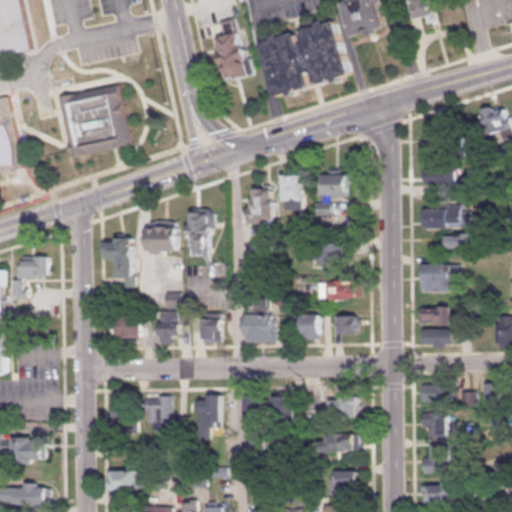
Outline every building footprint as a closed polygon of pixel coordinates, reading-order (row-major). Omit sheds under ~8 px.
[(0,0),(26,0),(37,50),(1,57),(0,57),(0,98),(13,96),(27,165),(16,168),(0,171),(0,0)] [(358,34),(348,2),(352,0),(382,0),(390,24),(358,34)] [(421,17),(416,0),(437,0),(441,12),(421,17)] [(511,0),(511,15),(509,16),(511,21),(489,26),(484,3),(477,4),(476,0),(511,0)] [(258,72),(228,80),(217,37),(226,34),(222,19),(238,15),(249,57),(253,56),(258,72)] [(265,41),(338,19),(354,72),(281,94),(265,41)] [(76,155),(114,147),(120,146),(135,143),(123,84),(86,91),(80,92),(63,96),(69,124),(70,128),(72,139),(73,143),(76,155)] [(511,109),(511,126),(498,131),(497,129),(492,131),(485,108),(497,104),(499,110),(511,106),(511,109)] [(467,127),(467,156),(427,156),(426,127),(467,127)] [(460,183),(440,183),(440,180),(426,181),(426,168),(438,168),(438,164),(459,164),(460,183)] [(287,172),(311,172),(312,207),(292,207),(292,199),(288,199),(287,172)] [(326,192),(326,173),(351,173),(352,192),(326,192)] [(257,187),(277,187),(278,222),(252,222),(252,206),(255,206),(254,197),(257,197),(257,187)] [(320,200),(337,200),(338,213),(320,214),(320,200)] [(194,207),(214,207),(214,250),(194,250),(194,207)] [(428,225),(428,207),(473,207),(473,220),(469,220),(469,226),(428,225)] [(152,248),(152,220),(182,220),(182,248),(152,248)] [(486,243),(449,243),(449,231),(486,231),(486,243)] [(135,235),(135,274),(138,274),(138,285),(127,285),(127,275),(119,275),(119,257),(109,257),(109,240),(119,240),(119,236),(135,235)] [(303,257),(302,242),(348,241),(348,259),(321,260),(321,257),(303,257)] [(52,272),(43,272),(43,276),(18,276),(18,263),(24,263),(24,258),(38,258),(38,254),(52,254),(52,272)] [(248,254),(268,254),(268,272),(248,272),(248,254)] [(422,289),(422,273),(427,273),(427,262),(464,262),(464,289),(422,289)] [(0,267),(9,267),(10,371),(0,371),(0,267)] [(15,295),(15,278),(25,278),(25,295),(15,295)] [(332,279),(365,279),(365,295),(332,296),(332,279)] [(422,320),(422,307),(443,307),(443,304),(454,305),(453,307),(465,308),(465,321),(460,321),(460,323),(442,323),(442,320),(422,320)] [(162,340),(162,321),(165,321),(164,309),(176,309),(177,320),(182,320),(182,332),(176,333),(177,339),(162,340)] [(144,335),(119,336),(118,311),(143,310),(144,335)] [(279,339),(248,340),(247,313),(278,312),(279,339)] [(324,336),(302,337),(301,313),(323,312),(324,336)] [(342,331),(341,314),(361,313),(361,331),(342,331)] [(511,341),(500,341),(500,314),(511,314),(511,341)] [(205,339),(205,317),(225,317),(225,339),(205,339)] [(465,328),(465,336),(458,336),(458,342),(423,342),(424,328),(465,328)] [(488,382),(510,382),(510,394),(506,394),(506,398),(502,398),(502,402),(488,402),(488,382)] [(433,399),(451,399),(451,390),(433,390),(433,399)] [(464,390),(480,390),(480,404),(464,404),(464,390)] [(222,425),(211,424),(211,432),(201,432),(202,424),(199,424),(200,392),(223,393),(222,425)] [(358,415),(348,416),(348,411),(331,412),(331,397),(341,397),(341,394),(360,393),(360,404),(357,404),(358,415)] [(149,397),(160,397),(160,394),(174,394),(174,428),(155,428),(155,420),(149,420),(149,397)] [(247,394),(262,394),(262,397),(267,397),(267,409),(262,410),(263,420),(248,421),(247,394)] [(279,394),(289,394),(289,398),(297,398),(298,412),(280,413),(279,394)] [(115,403),(127,403),(127,408),(139,408),(139,430),(115,430),(115,403)] [(321,406),(322,423),(307,424),(306,407),(321,406)] [(450,410),(450,438),(431,438),(431,431),(428,431),(428,426),(425,426),(426,410),(450,410)] [(360,448),(323,450),(322,439),(328,439),(328,433),(359,431),(360,448)] [(36,461),(17,461),(17,457),(4,457),(4,442),(17,442),(17,435),(36,435),(36,441),(51,441),(51,456),(36,456),(36,461)] [(425,471),(425,456),(431,456),(431,444),(449,444),(449,471),(425,471)] [(511,469),(496,469),(496,455),(511,455),(511,469)] [(109,487),(109,469),(148,468),(148,487),(109,487)] [(332,493),(331,469),(361,468),(361,492),(332,493)] [(424,483),(444,483),(445,479),(454,479),(454,504),(424,504),(424,483)] [(3,498),(3,485),(29,485),(29,482),(50,481),(50,502),(20,503),(20,498),(3,498)] [(185,511),(186,501),(202,501),(201,511),(185,511)] [(230,511),(230,501),(212,501),(211,511),(230,511)] [(328,511),(328,503),(360,503),(360,511),(328,511)]
